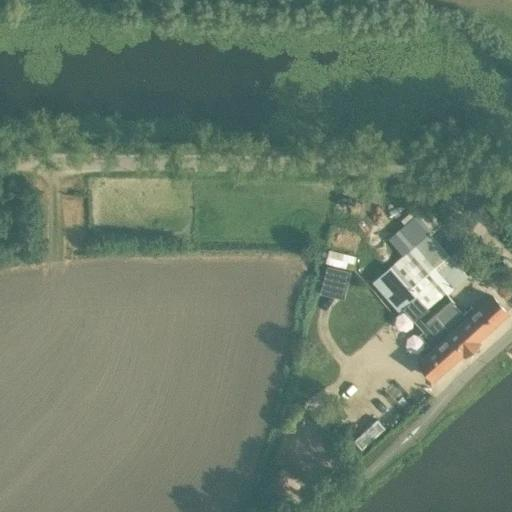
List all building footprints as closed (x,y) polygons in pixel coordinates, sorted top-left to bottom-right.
[(417,296),(438,319),(451,334),(449,336),(463,351),(462,352),(464,354),(478,342),(476,339),(506,312),(492,297),(476,312),(472,307),(463,315),(456,304),(457,303),(447,294),(462,281),(425,238),(430,234),(415,217),(388,240),(403,257),(374,283),(399,313),(400,312),(417,296)] [(328,251),(325,262),(353,269),(356,258),(328,251)] [(327,266),(321,285),(345,291),(350,271),(327,266)] [(430,327),(438,319),(417,296),(400,312),(417,328),(424,321),(430,327)] [(464,355),(464,354),(462,352),(463,351),(449,336),(433,350),(429,345),(420,353),(424,358),(418,364),(432,379),(462,352),(464,355)] [(359,411),(349,420),(370,442),(380,432),(359,411)] [(286,511),(289,511),(299,503),(274,480),(264,491),(286,511)]
